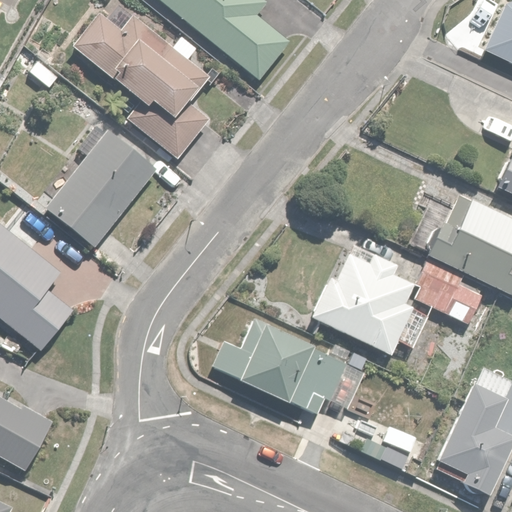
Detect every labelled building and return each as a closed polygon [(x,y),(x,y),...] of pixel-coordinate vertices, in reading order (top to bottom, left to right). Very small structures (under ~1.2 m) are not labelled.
[(158,0),(253,78),(286,39),(254,13),(264,1),(262,0),(158,0)] [(511,0),(499,0),(478,46),(511,61),(511,0)] [(95,8),(66,43),(137,101),(124,118),(178,161),(212,119),(190,101),(213,72),(133,8),(118,27),(95,8)] [(162,161),(100,115),(33,206),(95,252),(162,161)] [(511,143),(492,186),(511,195),(511,143)] [(511,217),(467,198),(451,191),(423,255),(511,294),(511,217)] [(0,224),(0,318),(40,350),(71,311),(45,290),(59,273),(0,224)] [(416,274),(349,247),(337,275),(329,271),(310,318),(393,351),(397,342),(412,348),(427,311),(469,328),(486,287),(421,260),(416,274)] [(362,366),(246,317),(234,344),(219,338),(207,366),(312,411),(320,392),(347,403),(362,366)] [(511,430),(511,379),(477,364),(433,461),(462,474),(457,483),(483,494),(511,430)] [(0,395),(0,455),(23,468),(48,421),(0,395)] [(0,511),(13,511),(17,504),(0,496),(0,511)]
